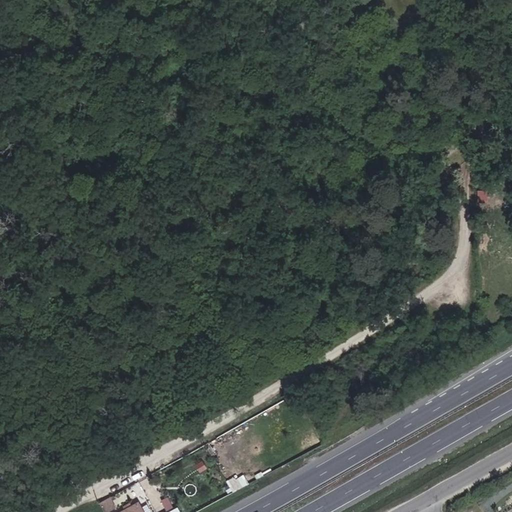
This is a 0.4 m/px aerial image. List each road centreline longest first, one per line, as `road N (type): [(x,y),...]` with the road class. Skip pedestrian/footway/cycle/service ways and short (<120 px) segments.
road 1 (trunk): [(511,365),(257,511)]
road 2 (trunk): [(314,511),(511,398)]
